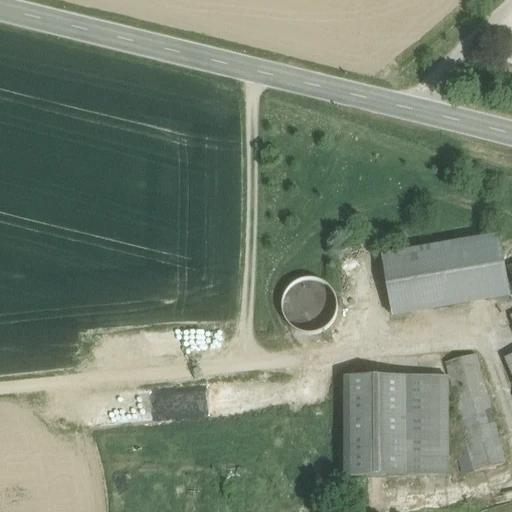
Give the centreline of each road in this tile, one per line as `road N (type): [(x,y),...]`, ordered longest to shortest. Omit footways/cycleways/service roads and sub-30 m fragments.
road 1 (secondary): [(511,137),(0,1)]
road 2 (track): [(403,345),(0,391)]
